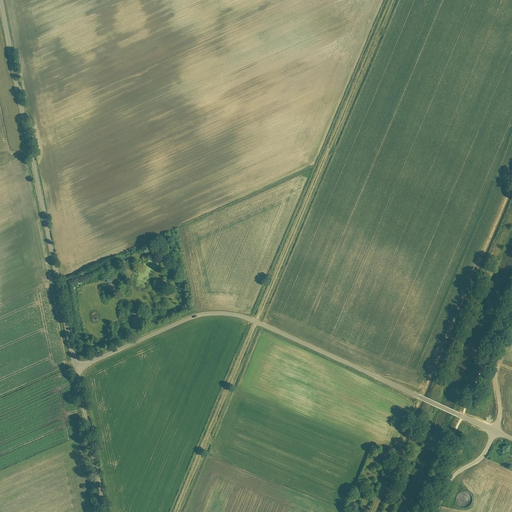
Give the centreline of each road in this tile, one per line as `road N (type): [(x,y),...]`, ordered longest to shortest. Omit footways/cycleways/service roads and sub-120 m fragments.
road 1 (track): [(176,511),(390,0)]
road 2 (residential): [(419,398),(256,321),(220,313),(198,314),(74,366)]
road 3 (residential): [(74,366),(0,0)]
road 4 (track): [(511,334),(497,368),(499,418),(484,455),(450,479),(437,511)]
road 5 (residential): [(104,511),(74,366)]
